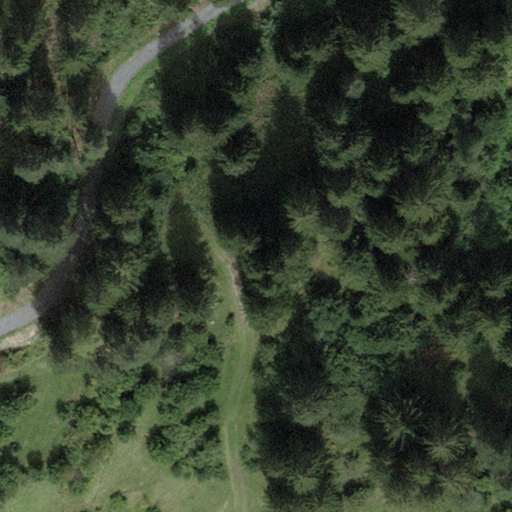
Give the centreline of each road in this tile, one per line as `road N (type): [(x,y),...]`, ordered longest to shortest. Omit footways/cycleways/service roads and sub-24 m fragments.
road 1 (track): [(0,341),(49,319),(111,115),(136,81),(263,0)]
road 2 (track): [(209,282),(156,293),(84,363),(0,401)]
